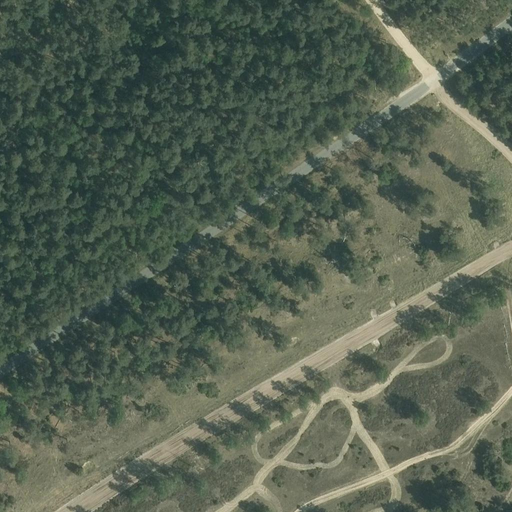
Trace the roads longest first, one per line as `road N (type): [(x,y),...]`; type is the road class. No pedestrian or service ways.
road 1 (track): [(511,248),(70,511)]
road 2 (track): [(511,159),(374,0)]
